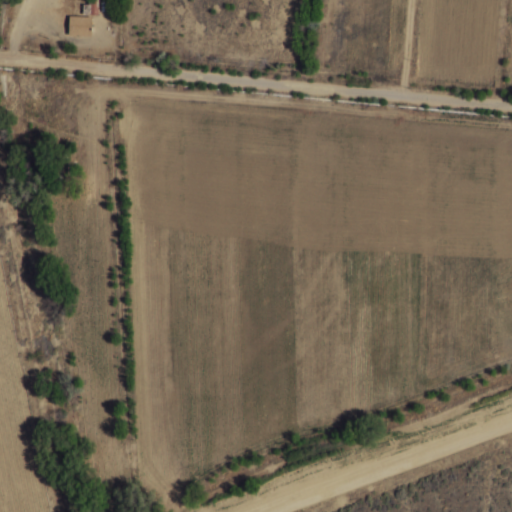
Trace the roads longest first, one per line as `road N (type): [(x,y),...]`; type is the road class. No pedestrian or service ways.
road 1 (tertiary): [(0,58),(511,106)]
road 2 (residential): [(279,511),(511,426)]
